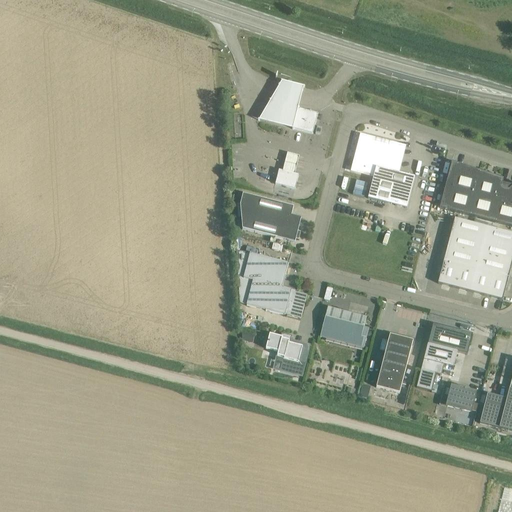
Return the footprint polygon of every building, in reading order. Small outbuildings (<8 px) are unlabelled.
[(256,122),(292,131),(303,90),(278,84),(256,122)] [(313,134),(318,114),(298,109),(293,129),(313,134)] [(368,199),(378,202),(407,209),(415,178),(396,173),(402,149),(363,139),(355,170),(374,175),(368,199)] [(283,172),(296,175),(301,156),(287,153),(283,172)] [(511,186),(502,184),(503,180),(452,163),(440,209),(511,227),(511,186)] [(276,182),(275,185),(295,190),(296,187),(299,176),(279,171),(276,182)] [(243,195),(240,206),(242,230),(295,243),(301,219),(291,216),(294,208),(243,195)] [(338,238),(361,244),(366,225),(342,219),(338,238)] [(484,241),(487,228),(455,219),(451,233),(484,241)] [(361,244),(357,262),(369,265),(379,229),(366,225),(361,244)] [(484,241),(511,248),(511,234),(487,228),(484,241)] [(369,265),(382,269),(392,232),(379,229),(369,265)] [(395,272),(405,235),(392,232),(382,269),(395,272)] [(484,241),(451,233),(448,247),(480,256),(484,241)] [(405,235),(395,272),(408,275),(417,238),(405,235)] [(333,256),(357,262),(361,244),(338,238),(333,256)] [(480,256),(511,263),(511,248),(484,241),(480,256)] [(480,256),(448,247),(444,262),(461,266),(476,270),(480,256)] [(288,264),(279,262),(250,254),(243,280),(253,282),(246,306),(285,316),(285,315),(301,319),(307,296),(296,293),(295,294),(291,293),(292,291),(282,289),(288,264)] [(492,274),(508,278),(511,264),(511,263),(480,256),(476,270),(492,274)] [(461,266),(444,262),(438,284),(454,289),(461,266)] [(461,266),(454,289),(470,293),(476,270),(461,266)] [(476,270),(470,293),(486,297),(492,274),(476,270)] [(492,274),(486,297),(503,301),(508,278),(492,274)] [(327,288),(324,300),(329,302),(333,289),(327,288)] [(323,328),(320,337),(325,338),(364,349),(366,339),(362,337),(364,327),(367,318),(328,308),(325,318),(323,328)] [(470,345),(472,335),(433,325),(430,335),(428,345),(421,370),(441,375),(444,366),(453,368),(457,353),(467,355),(470,345)] [(255,335),(242,331),(242,341),(253,343),(255,335)] [(298,363),(302,348),(290,344),(292,336),(282,334),(281,338),(270,335),(266,349),(278,353),(277,357),(284,358),(284,359),(298,363)] [(413,341),(390,335),(376,388),(400,394),(413,341)] [(382,339),(379,351),(385,352),(388,341),(382,339)] [(487,394),(480,424),(511,432),(511,378),(507,399),(487,394)] [(437,384),(434,393),(442,395),(442,397),(449,399),(447,406),(470,412),(475,393),(469,392),(469,390),(459,387),(459,389),(452,387),(452,388),(437,384)] [(363,385),(360,396),(368,398),(370,387),(363,385)] [(348,388),(346,394),(354,396),(356,390),(348,388)]
